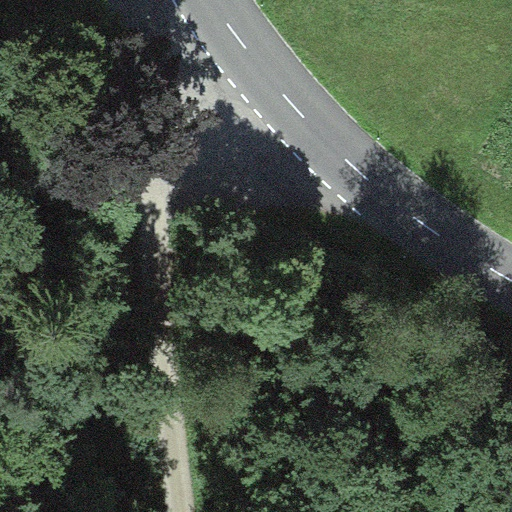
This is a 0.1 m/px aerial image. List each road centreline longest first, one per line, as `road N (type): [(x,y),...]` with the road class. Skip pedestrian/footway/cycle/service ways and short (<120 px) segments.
road 1 (track): [(238,511),(200,0)]
road 2 (tertiary): [(511,291),(397,213),(202,0)]
